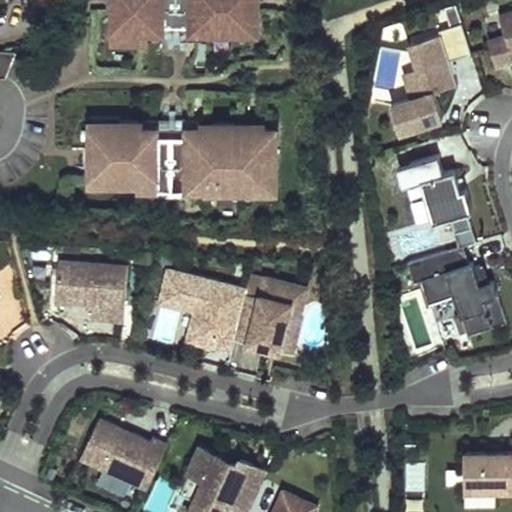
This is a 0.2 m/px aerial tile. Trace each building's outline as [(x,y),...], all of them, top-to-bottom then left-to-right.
[(114,0),(115,1),(121,1),(121,8),(114,8),(114,39),(128,39),(148,39),(148,36),(148,29),(168,29),(168,22),(188,21),(188,29),(211,29),(224,30),(224,24),(247,24),(247,18),(259,18),(259,0),(114,0)] [(511,9),(501,13),(511,48),(511,9)] [(148,36),(176,37),(176,27),(180,27),(180,37),(211,37),(211,29),(188,29),(188,21),(168,22),(168,29),(148,29),(148,36)] [(392,103),(401,130),(444,115),(436,90),(459,83),(451,59),(472,52),(463,21),(440,28),(441,32),(411,43),(419,67),(427,92),(413,96),(392,103)] [(128,39),(114,39),(114,49),(128,49),(128,39)] [(17,50),(0,49),(0,75),(7,76),(17,50)] [(419,67),(405,71),(413,96),(427,92),(419,67)] [(121,114),(90,114),(90,125),(105,125),(105,119),(121,119),(121,114)] [(170,117),(143,117),(143,119),(143,125),(163,125),(163,127),(163,133),(183,133),(183,127),(183,125),(204,125),(204,120),(204,117),(174,117),(174,127),(170,127),(170,117)] [(105,125),(90,125),(90,134),(95,134),(95,144),(90,144),(90,175),(90,176),(103,176),(103,182),(119,182),(140,182),(140,187),(207,187),(207,182),(234,182),(234,189),(252,189),(274,189),(277,189),(277,126),(243,126),(243,149),(236,149),(236,120),(204,120),(204,125),(183,125),(183,127),(183,133),(163,133),(163,127),(163,125),(143,125),(143,119),(121,119),(105,119),(105,125)] [(441,150),(444,169),(460,166),(456,147),(441,150)] [(439,153),(411,161),(416,180),(422,178),(434,219),(451,215),(455,230),(473,226),(468,210),(473,208),(467,186),(462,187),(459,176),(456,167),(444,171),(439,153)] [(90,175),(89,175),(89,186),(103,186),(119,186),(119,182),(103,182),(103,176),(90,176),(90,175)] [(465,244),(409,260),(416,280),(423,278),(430,301),(454,295),(459,293),(465,313),(461,314),(467,335),(506,324),(495,278),(487,281),(481,263),(476,265),(474,260),(470,261),(465,244)] [(59,258),(57,299),(93,302),(92,318),(124,320),(129,263),(59,258)] [(169,266),(160,300),(195,308),(190,331),(195,340),(217,346),(224,318),(239,322),(247,291),(248,286),(169,266)] [(239,322),(235,337),(293,352),(303,312),(301,311),(290,308),(297,283),(267,275),(262,294),(247,291),(239,322)] [(301,311),(308,286),(297,283),(290,308),(301,311)] [(459,293),(454,295),(460,315),(461,314),(465,313),(459,293)] [(217,346),(232,350),(235,337),(239,322),(224,318),(217,346)] [(101,415),(82,457),(149,487),(170,442),(153,435),(151,439),(132,430),(130,435),(119,430),(121,425),(101,415)] [(132,430),(121,425),(119,430),(130,435),(132,430)] [(205,478),(188,511),(225,511),(228,506),(221,503),(223,497),(231,500),(250,509),(269,468),(242,455),(239,461),(201,443),(189,470),(205,478)] [(487,449),(466,448),(466,488),(511,488),(511,448),(500,449),(487,449)] [(189,470),(172,505),(186,511),(188,511),(205,478),(189,470)] [(295,511),(302,496),(284,489),(273,511),(295,511)] [(295,511),(314,511),(318,504),(302,496),(295,511)] [(228,506),(231,500),(223,497),(221,503),(228,506)]
